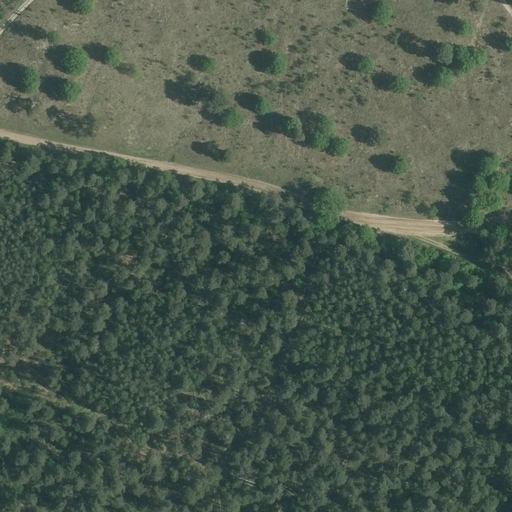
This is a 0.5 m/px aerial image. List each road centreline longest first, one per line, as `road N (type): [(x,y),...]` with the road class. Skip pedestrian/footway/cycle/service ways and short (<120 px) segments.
road 1 (track): [(0,134),(238,181),(329,212)]
road 2 (track): [(333,213),(275,377),(221,471)]
road 3 (track): [(0,363),(221,471)]
road 4 (track): [(383,224),(511,279)]
